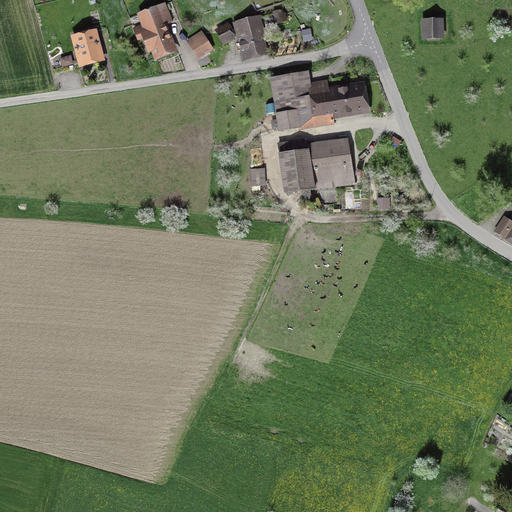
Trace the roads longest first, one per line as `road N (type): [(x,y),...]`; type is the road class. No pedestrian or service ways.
road 1 (unclassified): [(370,37),(310,58),(0,106)]
road 2 (tertiary): [(370,37),(435,191),(467,225),(511,254)]
road 3 (track): [(303,217),(241,343)]
